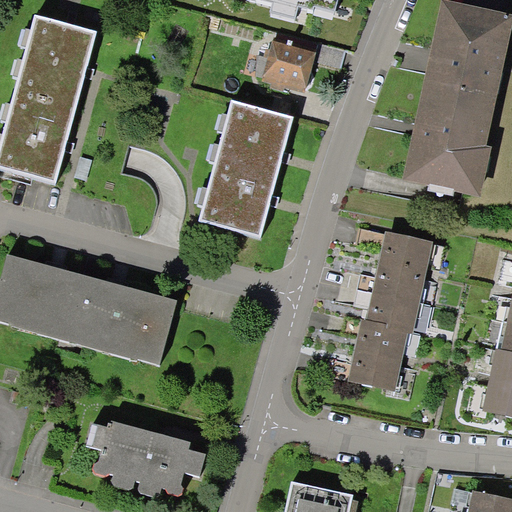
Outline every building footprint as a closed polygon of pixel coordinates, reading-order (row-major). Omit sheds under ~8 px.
[(125,0),(316,49),(321,30),(346,36),(355,0),(125,0)] [(452,194),(454,188),(477,193),(486,152),(480,151),(509,22),(445,8),(441,27),(439,27),(431,65),(433,65),(425,102),(423,101),(411,158),(413,159),(408,178),(432,183),(430,189),(452,194)] [(97,41),(37,25),(0,161),(0,173),(57,189),(97,41)] [(274,55),(268,53),(266,59),(262,58),(256,80),(274,84),(272,90),(284,93),(285,87),(308,93),(315,63),(317,56),(276,46),(274,55)] [(343,70),(347,53),(319,46),(317,56),(315,63),(343,70)] [(295,120),(232,103),(200,225),(263,241),(295,120)] [(392,237),(386,266),(428,275),(434,245),(392,237)] [(184,304),(12,258),(0,301),(0,323),(166,368),(184,304)] [(386,266),(380,296),(422,304),(428,275),(386,266)] [(380,296),(374,325),(410,333),(416,334),(422,304),(380,296)] [(368,324),(362,354),(404,362),(410,333),(374,325),(368,324)] [(501,352),(495,381),(511,384),(511,353),(507,353),(501,352)] [(362,354),(356,383),(398,392),(404,362),(362,354)] [(511,384),(495,381),(489,411),(511,415),(511,384)] [(95,478),(106,481),(111,478),(168,493),(168,496),(170,500),(178,502),(183,499),(185,496),(185,491),(182,490),(185,477),(201,481),(202,475),(207,459),(191,455),(193,448),(114,427),(113,429),(110,428),(109,432),(94,428),(88,449),(96,451),(104,454),(101,467),(97,467),(95,470),(94,474),(95,478)] [(347,511),(351,495),(291,483),(285,511),(347,511)] [(511,511),(511,503),(478,496),(474,511),(511,511)]
